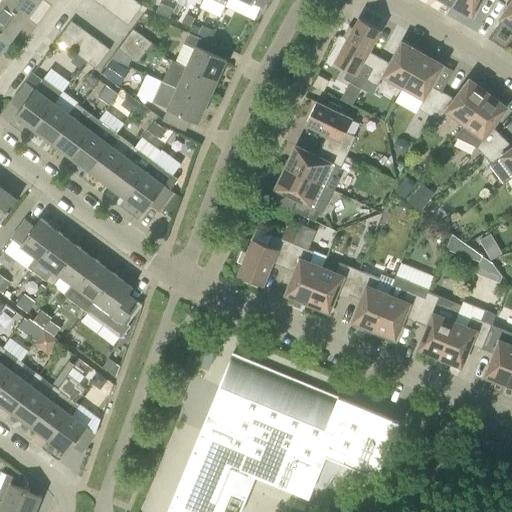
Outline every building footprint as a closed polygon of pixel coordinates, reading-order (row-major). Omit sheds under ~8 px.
[(4,0),(3,2),(27,20),(41,0),(4,0)] [(102,0),(99,4),(109,11),(117,0),(102,0)] [(117,0),(109,11),(119,18),(132,0),(117,0)] [(132,0),(119,18),(129,25),(143,6),(134,0),(132,0)] [(245,0),(263,8),(267,0),(245,0)] [(455,0),(452,5),(473,17),(482,0),(455,0)] [(511,0),(500,18),(511,26),(511,0)] [(27,20),(3,2),(0,6),(0,31),(12,40),(27,20)] [(173,9),(161,3),(157,12),(170,17),(173,9)] [(341,52),(352,59),(343,78),(354,84),(362,89),(367,80),(380,57),(369,51),(381,30),(360,18),(354,28),(349,26),(343,37),(348,39),(341,52)] [(57,40),(67,47),(81,28),(72,21),(57,40)] [(209,40),(213,30),(203,25),(201,29),(198,35),(209,40)] [(81,28),(67,47),(77,54),(91,35),(81,28)] [(153,43),(133,29),(126,38),(146,53),(153,43)] [(0,31),(0,55),(12,40),(0,31)] [(196,48),(187,66),(187,67),(218,81),(223,68),(224,68),(227,60),(223,58),(227,49),(191,33),(186,44),(196,48)] [(77,54),(87,62),(101,42),(91,35),(77,54)] [(126,38),(114,54),(128,60),(130,57),(138,63),(146,53),(126,38)] [(101,42),(87,62),(96,69),(111,49),(101,42)] [(423,53),(402,42),(390,63),(380,57),(367,80),(378,86),(383,76),(404,88),(423,53)] [(432,86),(444,65),(423,53),(404,88),(424,99),(419,109),(430,114),(442,92),(432,86)] [(112,60),(104,73),(121,84),(129,71),(112,60)] [(187,66),(176,61),(172,60),(163,82),(178,88),(208,101),(209,101),(208,101),(215,85),(216,85),(218,81),(187,67),(187,66)] [(16,116),(34,130),(63,92),(70,83),(52,69),(43,80),(34,73),(11,102),(21,109),(16,116)] [(94,88),(99,81),(89,74),(84,81),(94,88)] [(489,93),(470,79),(455,98),(442,92),(430,114),(439,119),(446,110),(465,124),(489,93)] [(178,88),(163,82),(162,81),(153,102),(168,109),(163,120),(186,130),(191,120),(198,123),(208,101),(178,88)] [(348,87),(341,99),(352,106),(362,89),(354,84),(351,89),(348,87)] [(117,95),(106,86),(98,96),(110,105),(117,95)] [(84,109),(77,104),(63,92),(34,130),(53,143),(73,116),(77,119),(84,109)] [(493,127),(508,107),(489,93),(465,124),(456,137),(477,147),(485,155),(503,137),(493,127)] [(123,103),(134,111),(140,102),(129,94),(123,103)] [(346,131),(355,114),(330,102),(328,107),(317,102),(306,124),(328,134),(323,145),(347,157),(356,137),(346,131)] [(143,119),(146,116),(150,110),(140,103),(134,112),(143,119)] [(99,120),(84,109),(77,119),(73,116),(53,143),(71,157),(91,130),(95,133),(103,123),(99,120)] [(71,157),(89,171),(110,143),(113,146),(121,136),(117,133),(125,124),(106,110),(99,120),(103,123),(95,133),(91,130),(71,157)] [(148,130),(157,137),(164,128),(155,121),(148,130)] [(135,147),(132,144),(121,136),(113,146),(110,143),(89,171),(90,171),(104,182),(107,185),(128,157),(132,160),(139,150),(135,147)] [(135,147),(139,150),(132,160),(128,157),(107,185),(126,198),(146,171),(150,174),(157,164),(153,160),(161,151),(142,137),(135,147)] [(485,155),(492,163),(490,165),(504,184),(511,177),(511,145),(503,137),(485,155)] [(318,156),(296,146),(286,167),(321,184),(327,172),(337,176),(347,157),(323,145),(318,156)] [(163,208),(174,216),(181,198),(170,190),(178,179),(158,163),(157,164),(150,174),(146,171),(126,198),(137,206),(137,207),(144,212),(150,205),(160,212),(163,208)] [(286,167),(275,188),(270,200),(316,221),(325,201),(315,196),(321,184),(286,167)] [(405,179),(396,191),(406,199),(415,187),(405,179)] [(0,223),(18,200),(0,186),(0,223)] [(421,212),(431,200),(417,189),(407,202),(421,212)] [(431,227),(433,220),(422,216),(418,227),(424,229),(431,227)] [(35,226),(26,219),(4,249),(28,267),(37,256),(40,259),(60,232),(59,232),(59,233),(41,218),(35,226)] [(298,232),(290,229),(285,240),(293,243),(298,232)] [(78,246),(60,232),(40,259),(37,256),(28,267),(46,281),(54,270),(55,270),(58,272),(78,246)] [(458,248),(461,240),(452,234),(446,249),(452,252),(458,248)] [(284,267),(293,243),(285,240),(273,235),(269,245),(254,238),(248,252),(243,250),(238,262),(243,264),(239,275),(263,285),(273,263),(284,267)] [(491,250),(484,238),(480,240),(491,260),(502,254),(498,246),(491,250)] [(295,272),(286,294),(308,303),(322,267),(310,262),(313,251),(293,243),(284,267),(295,272)] [(96,260),(78,246),(58,272),(55,270),(54,270),(46,281),(65,295),(72,284),(73,284),(73,283),(77,286),(96,260)] [(482,256),(480,262),(476,273),(487,277),(493,263),(482,256)] [(87,311),(114,274),(96,260),(77,286),(73,283),(73,284),(72,284),(65,295),(87,311)] [(308,303),(330,312),(339,290),(350,294),(360,270),(340,262),(334,272),(322,267),(308,303)] [(402,263),(397,277),(430,288),(435,275),(402,263)] [(361,299),(352,322),(374,331),(395,279),(382,274),(380,279),(360,270),(350,294),(361,299)] [(0,290),(3,293),(11,282),(0,273),(0,290)] [(133,288),(114,274),(87,311),(124,338),(131,328),(122,321),(137,301),(128,294),(133,288)] [(374,331),(396,340),(405,317),(416,322),(426,297),(429,290),(409,282),(408,285),(395,279),(374,331)] [(34,304),(36,301),(26,294),(24,297),(18,305),(28,312),(34,304)] [(427,326),(418,349),(440,358),(455,321),(455,322),(462,305),(443,297),(439,299),(438,302),(426,297),(416,322),(427,326)] [(44,328),(52,318),(42,310),(34,320),(44,328)] [(468,327),(455,322),(455,321),(440,358),(462,367),(471,344),(483,349),(492,325),(496,315),(486,310),(481,321),(472,318),(468,327)] [(35,341),(37,339),(44,329),(34,321),(25,334),(35,341)] [(54,335),(60,327),(52,321),(46,329),(54,335)] [(494,354),(484,376),(506,385),(511,371),(511,344),(509,344),(511,334),(511,332),(492,325),(483,349),(494,354)] [(0,390),(14,372),(17,374),(25,364),(22,361),(27,354),(29,351),(11,338),(3,348),(7,350),(0,359),(0,390)] [(399,422),(349,401),(233,353),(219,387),(243,396),(232,422),(217,416),(202,453),(309,497),(324,460),(315,456),(319,447),(345,457),(342,462),(377,476),(399,422)] [(111,373),(118,365),(109,358),(103,367),(111,373)] [(91,368),(80,359),(75,365),(73,367),(85,376),(91,368)] [(14,372),(0,390),(0,403),(12,412),(32,385),(35,388),(43,378),(36,372),(25,364),(17,374),(14,372)] [(104,385),(108,380),(98,373),(91,382),(96,386),(101,389),(104,385)] [(50,399),(30,426),(48,440),(68,413),(72,415),(80,405),(76,402),(82,393),(65,380),(58,389),(62,391),(54,402),(50,399)] [(12,412),(30,426),(50,399),(54,402),(62,391),(58,389),(54,386),(47,396),(35,388),(32,385),(12,412)] [(82,453),(97,434),(96,434),(102,420),(81,404),(80,405),(72,415),(68,413),(48,440),(67,454),(73,446),(82,453)] [(35,511),(42,497),(18,487),(12,484),(15,478),(2,472),(0,476),(0,499),(3,501),(2,505),(17,511),(35,511)] [(0,511),(17,511),(2,505),(3,501),(0,499),(0,511)]
